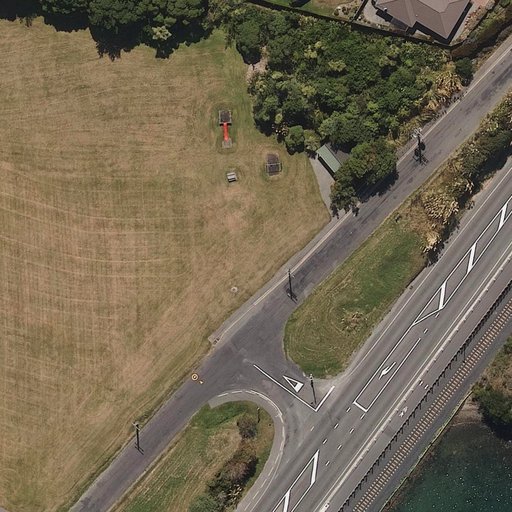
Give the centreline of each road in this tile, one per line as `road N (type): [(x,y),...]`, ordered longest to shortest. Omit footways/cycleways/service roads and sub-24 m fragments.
road 1 (residential): [(237,353),(511,68)]
road 2 (trunk): [(511,197),(340,427)]
road 3 (residential): [(86,511),(237,353)]
road 4 (residential): [(237,353),(340,427)]
